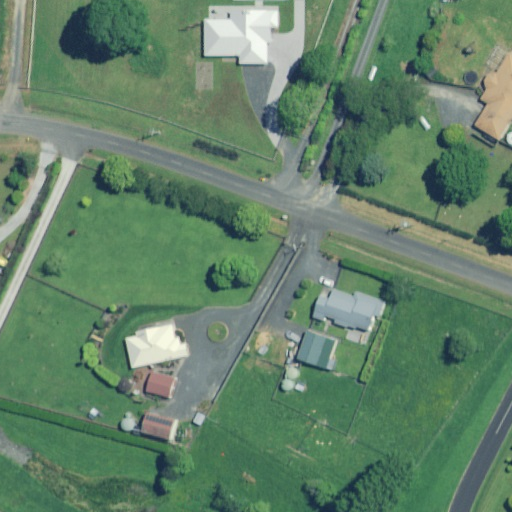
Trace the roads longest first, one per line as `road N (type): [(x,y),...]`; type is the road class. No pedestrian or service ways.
road 1 (residential): [(0,121),(176,162),(511,285)]
road 2 (residential): [(460,511),(511,400)]
